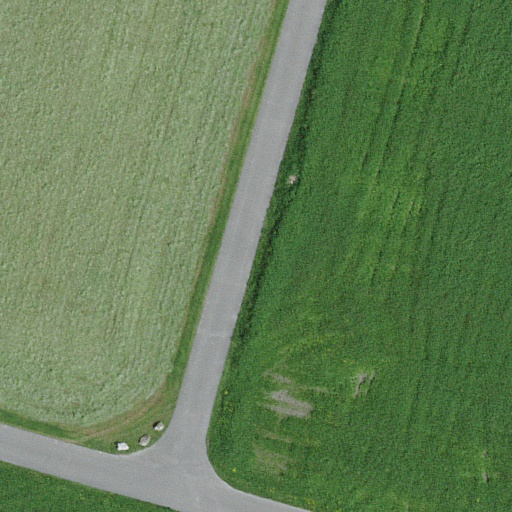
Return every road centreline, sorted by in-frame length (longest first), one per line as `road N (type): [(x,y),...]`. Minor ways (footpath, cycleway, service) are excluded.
road 1 (residential): [(175,489),(311,0)]
road 2 (residential): [(175,489),(0,440)]
